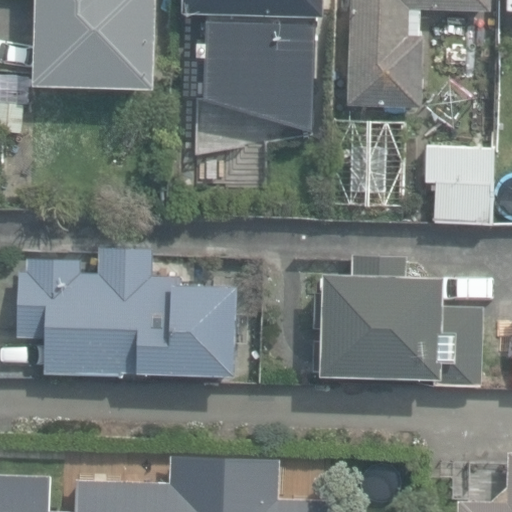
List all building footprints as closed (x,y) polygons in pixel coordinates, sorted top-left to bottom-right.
[(37,0),(36,85),(155,88),(157,0),(37,0)] [(203,41),(265,43),(266,13),(324,15),(324,0),(183,0),(184,11),(204,11),(203,41)] [(352,0),(349,102),(425,104),(427,34),(422,34),(423,6),(492,9),(492,0),(352,0)] [(407,205),(410,121),(352,118),(349,202),(407,205)] [(435,220),(495,223),(497,179),(494,179),(496,145),(430,142),(428,179),(437,179),(435,220)] [(122,372),(237,375),(239,285),(182,284),(182,275),(155,274),(155,248),(102,247),(101,272),(83,272),(83,259),(29,258),(29,270),(22,270),(20,336),(46,337),(46,373),(121,375),(122,372)] [(432,386),(483,387),(485,307),(443,306),(444,276),(408,275),(409,256),(353,254),(352,275),(325,274),(322,374),(433,377),(432,386)] [(270,456),(270,446),(232,445),(232,455),(172,453),(171,480),(78,476),(77,510),(51,509),(51,475),(0,474),(0,511),(331,511),(332,498),(281,496),(282,457),(270,456)] [(457,511),(511,511),(511,449),(509,450),(509,486),(492,500),(458,500),(457,511)] [(407,498),(424,498),(424,471),(407,471),(407,498)]
